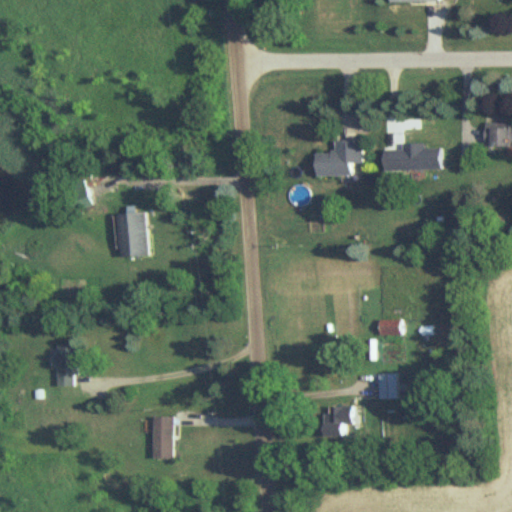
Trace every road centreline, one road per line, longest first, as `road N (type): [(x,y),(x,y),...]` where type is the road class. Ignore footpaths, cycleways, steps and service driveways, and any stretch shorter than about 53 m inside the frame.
road 1 (residential): [(234,0),(268,511)]
road 2 (residential): [(238,55),(511,56)]
